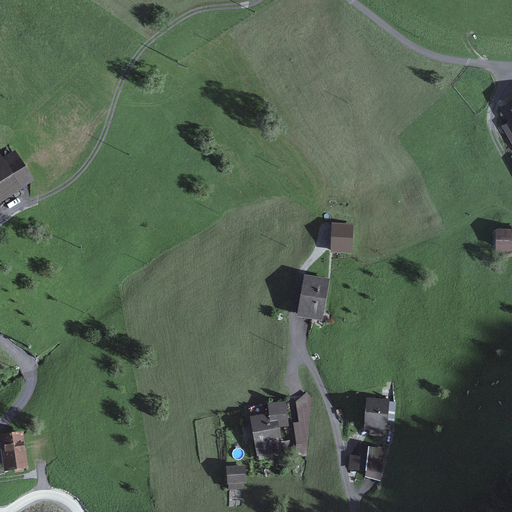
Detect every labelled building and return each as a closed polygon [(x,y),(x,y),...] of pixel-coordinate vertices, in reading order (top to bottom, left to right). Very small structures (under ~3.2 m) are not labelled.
[(0,207),(24,193),(20,186),(31,179),(14,150),(3,157),(0,152),(0,207)] [(351,220),(329,220),(330,250),(352,250),(351,220)] [(511,228),(495,227),(493,247),(511,249),(511,228)] [(328,277),(304,274),(299,317),(323,320),(328,277)] [(311,398),(307,393),(297,402),(300,423),(294,423),(297,451),(306,455),(311,398)] [(389,400),(369,399),(367,429),(386,430),(389,400)] [(252,416),(254,429),(279,425),(288,424),(284,402),(269,404),(270,413),(252,416)] [(283,451),(279,425),(254,429),(258,455),(283,451)] [(22,431),(0,433),(0,458),(1,471),(26,468),(22,431)] [(383,449),(357,447),(356,456),(351,456),(350,468),(368,470),(367,475),(380,479),(383,449)] [(244,466),(228,467),(228,482),(245,481),(244,466)]
